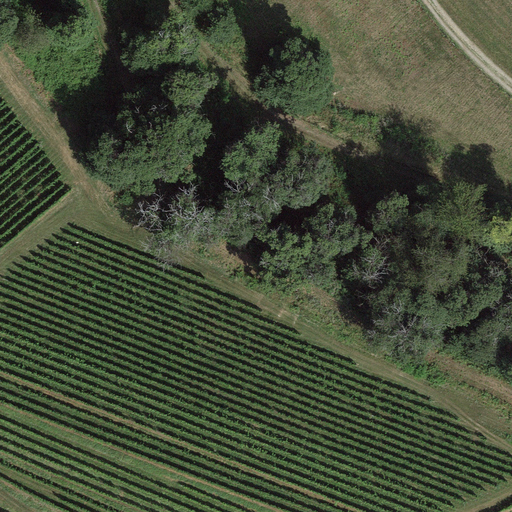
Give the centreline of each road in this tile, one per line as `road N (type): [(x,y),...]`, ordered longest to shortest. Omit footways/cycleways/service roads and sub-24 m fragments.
road 1 (track): [(162,0),(259,108),(511,219)]
road 2 (track): [(0,260),(114,175),(131,120),(89,0)]
road 3 (track): [(114,175),(0,40)]
road 4 (track): [(511,89),(429,0)]
